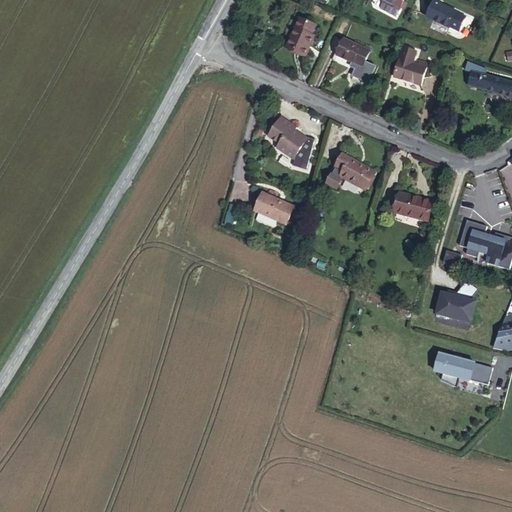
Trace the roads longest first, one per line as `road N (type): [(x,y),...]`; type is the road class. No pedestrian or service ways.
road 1 (tertiary): [(0,380),(198,50)]
road 2 (residential): [(198,50),(444,158),(492,160),(511,144)]
